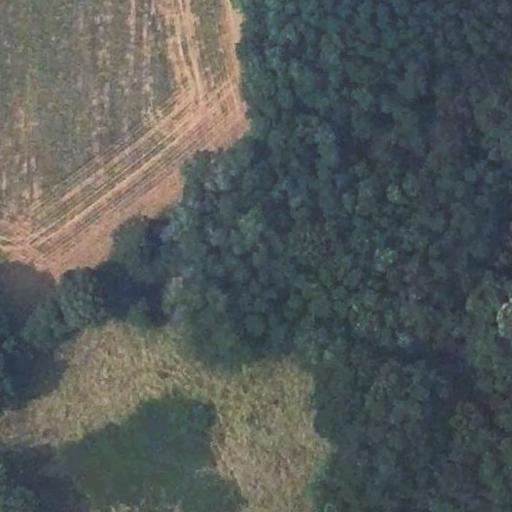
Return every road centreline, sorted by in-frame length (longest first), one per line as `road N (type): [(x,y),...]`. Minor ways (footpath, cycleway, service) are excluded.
road 1 (track): [(377,511),(319,0)]
road 2 (track): [(404,511),(432,458),(493,287),(511,146)]
